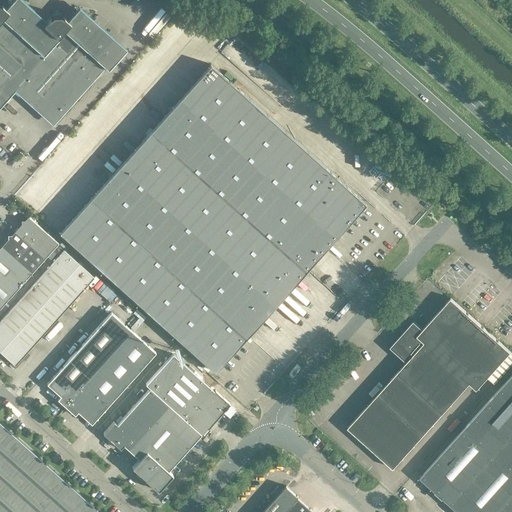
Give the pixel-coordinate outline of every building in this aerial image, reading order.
[(0,103),(16,86),(55,122),(121,50),(80,13),(71,23),(58,11),(45,25),(19,1),(9,12),(0,3),(0,103)] [(146,26),(157,33),(166,20),(161,17),(167,9),(161,5),(146,26)] [(256,51),(245,60),(253,70),(264,60),(256,51)] [(212,66),(62,233),(216,371),(366,207),(212,66)] [(444,200),(439,206),(443,210),(449,203),(444,200)] [(19,228),(16,231),(46,259),(59,244),(29,216),(25,217),(25,220),(22,220),(22,224),(19,224),(19,228)] [(46,259),(16,231),(12,232),(12,235),(9,235),(9,239),(2,246),(32,274),(46,259)] [(2,246),(0,248),(0,309),(32,274),(2,246)] [(64,252),(0,321),(0,351),(1,352),(79,266),(64,252)] [(97,283),(20,367),(36,381),(112,297),(97,283)] [(476,389),(487,377),(495,384),(511,364),(511,353),(510,351),(450,298),(421,330),(414,323),(398,341),(413,354),(348,427),(393,468),(470,382),(476,389)] [(138,307),(134,312),(140,317),(131,326),(135,329),(147,316),(138,307)] [(84,339),(111,311),(108,308),(81,336),(84,339)] [(58,399),(64,405),(67,407),(135,333),(113,313),(64,366),(62,368),(48,384),(61,396),(58,399)] [(135,333),(67,407),(75,415),(78,412),(92,424),(114,400),(113,400),(115,398),(115,399),(157,353),(135,333)] [(169,406),(203,435),(203,436),(231,405),(216,391),(216,392),(203,381),(204,379),(197,372),(195,374),(175,355),(147,385),(151,389),(169,406)] [(511,374),(480,409),(510,436),(511,434),(511,374)] [(125,446),(129,449),(169,406),(151,389),(118,425),(115,422),(104,433),(121,449),(125,446)] [(169,406),(129,449),(140,460),(133,467),(159,491),(174,475),(170,471),(203,435),(169,406)] [(434,491),(440,496),(442,498),(447,493),(454,499),(510,436),(480,409),(420,477),(435,490),(434,491)] [(99,511),(0,422),(0,511),(99,511)] [(494,511),(511,493),(511,437),(510,436),(454,499),(461,506),(457,511),(494,511)] [(286,486),(277,496),(262,511),(314,511),(298,497),(299,496),(286,486)] [(511,511),(511,493),(494,511),(511,511)]
